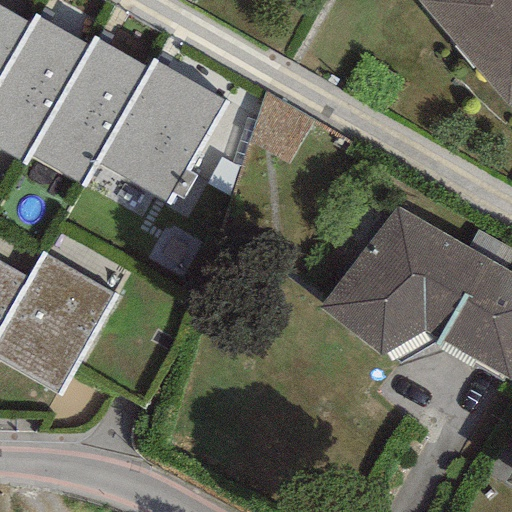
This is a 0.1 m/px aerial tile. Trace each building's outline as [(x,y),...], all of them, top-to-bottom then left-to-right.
[(511,107),(511,0),(429,0),(421,7),(505,114),(511,107)] [(238,88),(166,51),(149,83),(0,5),(0,164),(84,208),(100,177),(172,215),(238,88)] [(275,97),(251,143),(296,166),(320,120),(275,97)] [(511,371),(511,288),(393,218),(321,303),(369,369),(421,345),(503,389),(511,371)] [(0,370),(70,404),(123,294),(48,258),(37,280),(0,262),(0,370)] [(511,473),(500,495),(511,501),(511,473)]
